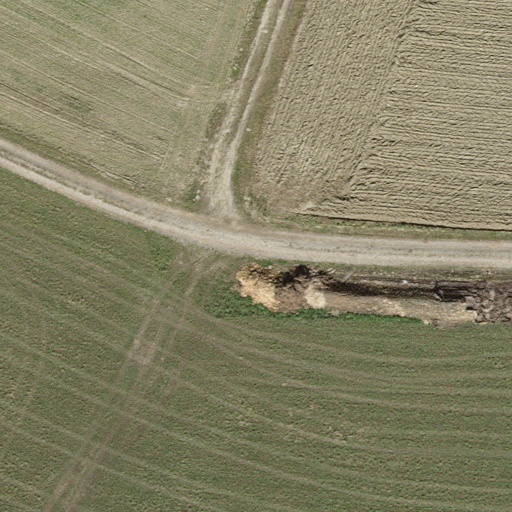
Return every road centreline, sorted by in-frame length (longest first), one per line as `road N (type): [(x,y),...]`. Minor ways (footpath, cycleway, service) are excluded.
road 1 (track): [(511,264),(291,258),(205,243),(0,161)]
road 2 (track): [(62,511),(205,243)]
road 3 (track): [(286,0),(233,153),(226,206),(241,249)]
